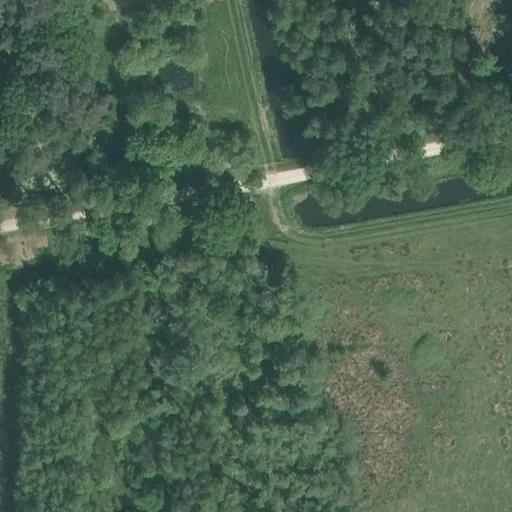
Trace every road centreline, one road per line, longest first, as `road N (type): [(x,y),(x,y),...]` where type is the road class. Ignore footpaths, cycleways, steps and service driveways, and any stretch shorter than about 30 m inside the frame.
road 1 (track): [(511,128),(0,226)]
road 2 (track): [(266,176),(282,225),(313,240),(511,206)]
road 3 (track): [(266,176),(226,0)]
